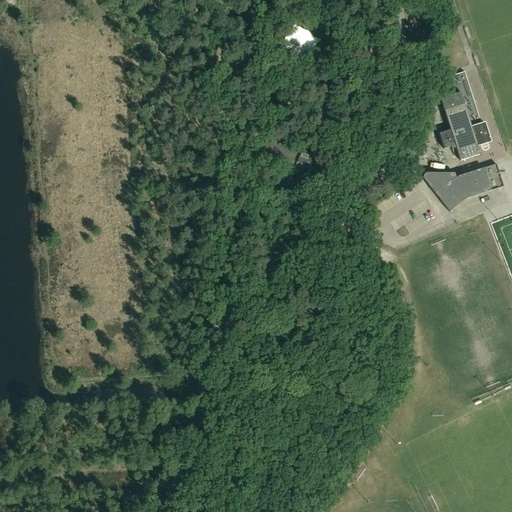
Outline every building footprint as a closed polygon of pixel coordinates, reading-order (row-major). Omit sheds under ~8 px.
[(325,16),(331,6),(323,0),(317,0),(312,9),(316,12),(318,13),(319,12),(324,15),(325,16)] [(316,12),(311,19),(319,24),(324,15),(319,12),(318,13),(316,12)] [(296,27),(294,23),(293,28),(292,30),(289,33),(287,36),(285,37),(284,40),(282,44),(279,47),(276,50),(279,51),(283,52),(287,55),(290,58),(294,60),(297,62),(300,65),(303,69),(303,65),(305,61),(307,58),(311,55),(313,51),(314,48),(316,46),(319,44),(321,42),(317,41),(314,39),(310,37),(307,34),(304,32),(301,31),(299,29),(296,27)] [(484,123),(481,124),(464,72),(442,79),(448,97),(441,99),(450,130),(438,133),(443,149),(455,145),(460,160),(479,154),(476,143),(489,139),(484,123)] [(326,99),(323,108),(314,109),(316,120),(331,117),(336,102),(326,99)] [(258,131),(260,126),(248,121),(246,126),(258,131)] [(300,153),(275,141),(275,140),(267,136),(257,159),(269,164),(272,158),(294,167),(291,173),(308,180),(318,157),(302,150),(300,153)] [(445,173),(426,173),(425,173),(424,174),(424,175),(423,175),(423,176),(423,177),(423,178),(423,179),(449,211),(464,199),(503,187),(496,164),(455,177),(454,173),(445,173)]
